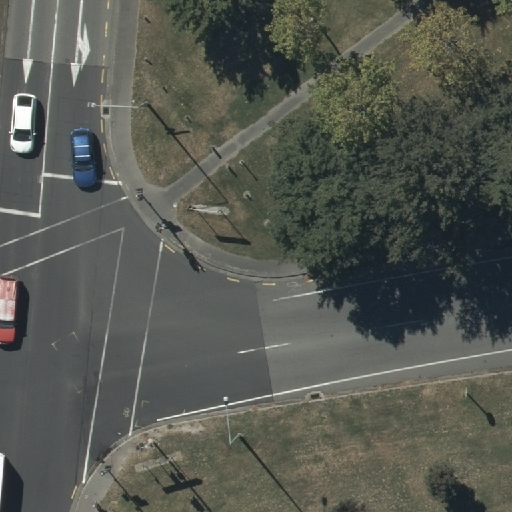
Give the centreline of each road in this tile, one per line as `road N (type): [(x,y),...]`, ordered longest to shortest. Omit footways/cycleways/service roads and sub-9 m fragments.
road 1 (trunk): [(38,384),(359,318),(511,296)]
road 2 (primary): [(58,0),(38,384)]
road 3 (primary): [(38,384),(27,511)]
